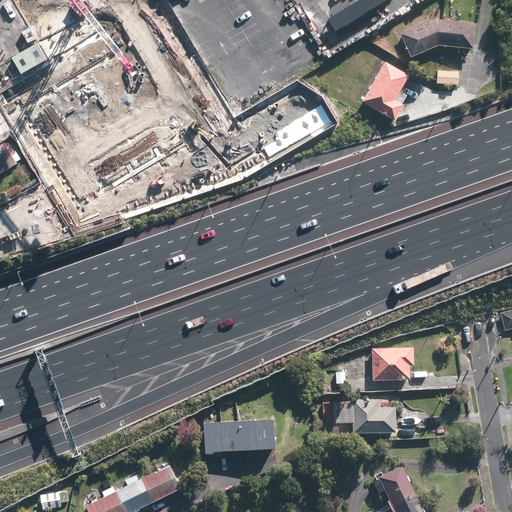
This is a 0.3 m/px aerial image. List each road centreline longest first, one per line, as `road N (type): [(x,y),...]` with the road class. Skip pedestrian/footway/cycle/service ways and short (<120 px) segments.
road 1 (motorway): [(511,205),(365,302),(0,459)]
road 2 (motorway): [(0,339),(511,157)]
road 3 (motorway): [(511,202),(0,383)]
road 4 (residential): [(505,511),(476,338)]
